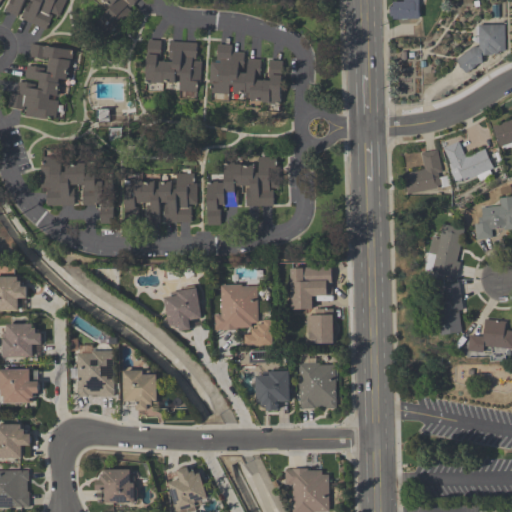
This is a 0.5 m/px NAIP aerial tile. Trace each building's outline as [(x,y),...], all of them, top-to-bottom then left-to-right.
[(65,0),(9,0),(5,14),(48,29),(51,18),(59,20),(65,0)] [(102,0),(108,10),(97,22),(111,35),(114,33),(144,0),(102,0)] [(419,0),(401,0),(402,3),(390,3),(390,20),(419,20),(419,0)] [(505,26),(478,27),(479,52),(458,52),(459,70),(483,70),(482,56),(505,55),(505,26)] [(201,61),(197,61),(197,44),(147,43),(146,88),(180,89),(179,93),(200,94),(201,61)] [(60,81),(69,82),(72,50),(31,46),(29,63),(27,63),(25,83),(12,82),(9,114),(57,118),(60,81)] [(281,102),(283,63),(270,62),(269,81),(262,80),(263,61),(244,61),(245,54),(232,53),(232,47),(218,47),(218,65),(212,64),(210,98),(281,102)] [(511,117),(492,123),(500,151),(511,147),(511,117)] [(443,148),(456,186),(494,172),(486,151),(466,158),(461,142),(443,148)] [(441,151),(421,153),(423,172),(406,174),(408,193),(445,189),(441,151)] [(97,164),(61,164),(61,157),(41,157),(41,193),(47,193),(47,206),(75,206),(75,186),(83,186),(83,206),(99,206),(99,224),(114,224),(114,180),(97,180),(97,164)] [(207,182),(207,226),(221,226),(221,208),(238,208),(238,188),(246,188),(246,208),(277,208),(277,157),(259,157),(259,165),(225,165),(225,182),(207,182)] [(197,174),(176,174),(176,182),(125,181),(125,223),(143,223),(196,224),(197,174)] [(483,211),(484,222),(475,222),(476,241),(494,240),(493,231),(511,229),(511,197),(501,198),(501,209),(483,211)] [(458,279),(466,229),(445,226),(444,237),(434,236),(431,256),(437,257),(434,275),(458,279)] [(290,269),(291,311),(307,311),(308,345),(335,344),(334,310),(313,311),(313,297),(333,297),(332,267),(290,269)] [(25,278),(0,277),(0,312),(18,313),(18,301),(25,301),(25,278)] [(460,283),(436,286),(441,336),(465,333),(460,283)] [(273,321),(259,322),(258,286),(221,286),(222,316),(214,316),(214,332),(247,331),(247,347),(273,347),(273,321)] [(191,330),(190,322),(202,321),(198,289),(164,294),(170,333),(191,330)] [(507,321),(485,320),(484,336),(470,335),(469,351),(506,353),(506,349),(511,349),(511,331),(507,332),(507,321)] [(39,326),(3,326),(3,359),(33,359),(33,347),(39,347),(39,326)] [(78,397),(115,398),(116,350),(78,350),(78,397)] [(337,409),(337,363),(298,363),(298,409),(337,409)] [(0,372),(0,405),(37,405),(37,383),(32,383),(32,372),(0,372)] [(136,409),(158,409),(158,372),(124,372),(124,405),(136,405),(136,409)] [(257,411),(279,411),(279,402),(290,402),(290,372),(257,372),(257,411)] [(0,424),(0,459),(21,460),(21,448),(31,448),(31,431),(24,431),(24,425),(0,424)] [(200,469),(178,474),(180,482),(169,484),(175,511),(197,511),(199,511),(197,506),(209,503),(200,469)] [(30,471),(0,470),(0,508),(30,508),(30,471)] [(329,511),(329,470),(286,470),(286,488),(293,488),(293,511),(329,511)] [(134,506),(134,473),(98,473),(98,506),(134,506)]
